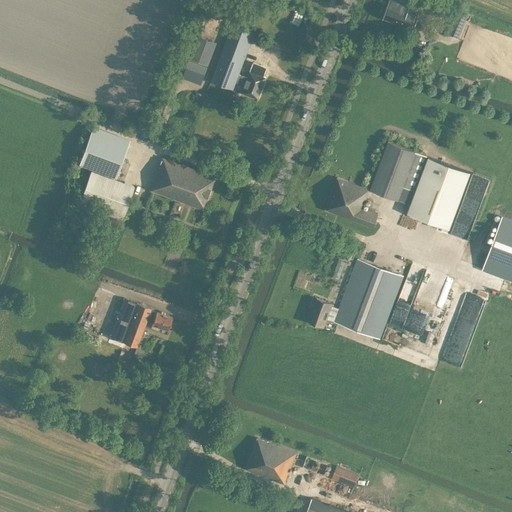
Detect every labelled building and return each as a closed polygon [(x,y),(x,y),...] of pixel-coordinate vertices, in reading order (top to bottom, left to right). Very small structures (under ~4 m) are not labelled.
[(418,13),(408,10),(411,1),(407,0),(388,0),(383,16),(414,26),(418,13)] [(456,36),(465,16),(457,12),(448,32),(456,36)] [(426,16),(422,27),(430,30),(434,19),(426,16)] [(254,31),(232,23),(211,79),(233,87),(236,80),(239,72),(254,31)] [(189,28),(185,38),(191,40),(194,30),(189,28)] [(189,57),(208,64),(217,41),(198,34),(189,57)] [(263,74),(267,66),(253,61),(248,76),(239,72),(236,80),(245,84),(242,91),(258,97),(266,75),(263,74)] [(471,170),(427,154),(388,139),(371,187),(411,202),(407,212),(449,228),(471,170)] [(122,157),(85,143),(79,161),(106,171),(105,173),(114,177),(115,175),(116,175),(122,157)] [(151,188),(204,208),(216,175),(163,156),(151,188)] [(122,217),(134,184),(114,177),(105,173),(90,168),(78,201),(122,217)] [(374,225),(379,212),(364,206),(367,197),(366,196),(369,187),(338,175),(326,207),(374,225)] [(511,219),(502,216),(483,266),(511,276),(511,219)] [(404,274),(359,256),(339,307),(332,304),(333,302),(317,296),(312,307),(311,307),(307,318),(324,324),(327,317),(380,337),(404,274)] [(339,258),(333,274),(339,277),(345,260),(339,258)] [(423,294),(423,291),(421,287),(420,286),(418,285),(415,285),(412,285),(410,286),(408,287),(407,290),(406,294),(406,295),(407,297),(409,300),(411,301),(415,302),(418,301),(421,300),(422,297),(423,294)] [(125,296),(110,335),(111,335),(136,345),(146,318),(152,320),(151,322),(168,328),(172,315),(156,309),(156,310),(150,308),(151,306),(128,297),(125,296)] [(134,367),(139,355),(133,353),(129,365),(134,367)] [(285,481),(297,450),(258,435),(246,466),(285,481)] [(324,473),(328,462),(307,454),(303,465),(324,473)] [(355,484),(360,472),(336,463),(332,476),(355,484)] [(306,511),(353,511),(312,496),(306,511)]
